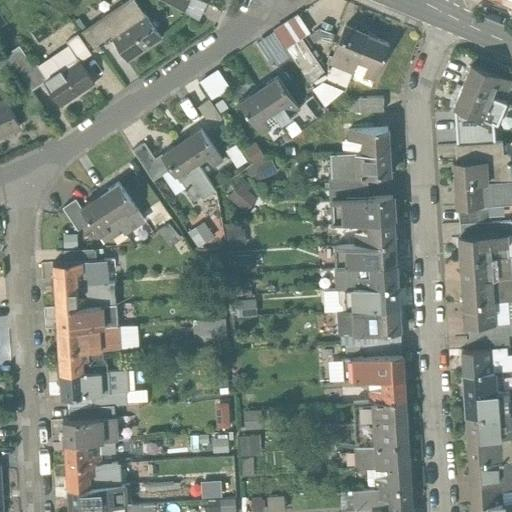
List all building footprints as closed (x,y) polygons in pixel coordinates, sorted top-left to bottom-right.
[(130,0),(91,27),(90,26),(79,33),(92,49),(110,37),(127,62),(160,40),(132,0),(130,0)] [(366,34),(344,25),(322,82),(344,90),(349,78),(356,60),(366,35),(366,34)] [(388,43),(366,35),(356,60),(349,78),(370,86),(372,80),(373,80),(388,43)] [(325,74),(301,39),(286,50),(310,84),(325,74)] [(76,61),(43,82),(60,107),(93,85),(76,61)] [(511,81),(471,65),(462,86),(491,98),(495,87),(506,91),(511,81)] [(220,67),(201,79),(212,98),(232,87),(220,67)] [(293,100),(277,77),(258,90),(273,113),(283,107),(293,100)] [(491,98),(462,86),(454,108),(493,125),(497,126),(506,104),(491,98)] [(258,90),(238,104),(253,126),(263,120),(273,113),(258,90)] [(325,114),(312,98),(303,104),(316,121),(325,114)] [(224,122),(209,100),(199,107),(213,129),(224,122)] [(293,100),(283,107),(290,117),(300,111),(293,100)] [(7,101),(0,104),(0,137),(19,129),(7,101)] [(493,125),(454,108),(456,145),(495,142),(493,125)] [(263,120),(253,126),(261,137),(270,131),(263,120)] [(388,128),(361,129),(361,141),(362,153),(389,151),(388,128)] [(200,129),(181,142),(196,164),(207,157),(215,151),(200,129)] [(361,129),(348,130),(349,141),(361,141),(361,129)] [(181,142),(161,155),(171,169),(193,201),(200,196),(202,199),(214,191),(196,164),(181,142)] [(495,142),(456,145),(457,157),(503,154),(502,142),(495,142)] [(161,155),(154,160),(143,143),(132,151),(152,182),(171,169),(161,155)] [(223,162),(215,151),(207,157),(214,168),(223,162)] [(362,153),(334,154),(335,167),(332,170),(332,176),(333,177),(366,176),(391,175),(389,151),(362,153)] [(503,154),(457,157),(457,161),(453,161),(455,184),(485,182),(511,180),(509,160),(509,154),(503,154)] [(366,176),(333,177),(332,176),(328,176),(328,189),(330,189),(367,187),(366,176)] [(243,180),(229,195),(247,211),(261,195),(243,180)] [(511,180),(485,182),(485,194),(498,193),(499,205),(511,204),(511,180)] [(485,182),(455,184),(456,208),(459,208),(489,206),(499,205),(498,193),(485,194),(485,182)] [(143,220),(118,183),(99,196),(122,230),(124,233),(143,220)] [(367,187),(330,189),(331,201),(368,199),(367,187)] [(80,208),(79,209),(88,222),(102,241),(109,236),(110,238),(122,230),(99,196),(80,208)] [(368,199),(331,201),(332,224),(366,222),(393,221),(392,198),(368,199)] [(80,208),(74,200),(62,208),(77,230),(88,222),(79,209),(80,208)] [(489,206),(459,208),(460,224),(489,222),(489,206)] [(200,245),(215,235),(205,220),(190,230),(200,245)] [(241,220),(225,225),(231,245),(247,240),(241,220)] [(393,221),(366,222),(367,234),(368,244),(395,243),(393,221)] [(460,224),(457,224),(458,237),(501,235),(511,234),(510,221),(489,222),(460,224)] [(511,233),(511,234),(501,235),(501,245),(488,246),(489,258),(507,258),(511,257),(511,233)] [(367,234),(354,235),(355,245),(368,244),(367,234)] [(501,235),(458,237),(459,260),(489,258),(488,246),(501,245),(501,235)] [(355,245),(335,246),(336,269),(396,265),(395,243),(368,244),(355,245)] [(92,250),(60,252),(61,263),(86,262),(92,262),(92,250)] [(489,258),(459,260),(461,282),(503,280),(504,279),(509,279),(507,258),(489,259),(489,258)] [(61,263),(51,264),(53,287),(75,285),(74,273),(87,272),(86,262),(61,263)] [(336,269),(335,269),(337,291),(358,290),(370,289),(397,287),(396,265),(336,269)] [(511,279),(503,280),(504,291),(491,292),(492,302),(505,302),(511,301),(511,279)] [(503,280),(461,282),(462,304),(492,302),(491,292),(504,291),(503,280)] [(75,285),(53,287),(54,309),(76,307),(76,296),(75,285)] [(397,287),(370,289),(371,299),(372,311),(399,309),(397,287)] [(370,289),(358,290),(358,299),(371,299),(370,289)] [(88,296),(76,296),(76,307),(89,307),(88,296)] [(492,302),(462,304),(463,327),(468,327),(506,325),(505,302),(492,302)] [(76,307),(54,309),(56,331),(116,327),(114,305),(89,307),(76,307)] [(372,311),(345,312),(339,313),(340,336),(373,334),(395,332),(400,332),(399,309),(372,311)] [(197,335),(226,335),(227,319),(197,319),(197,335)] [(506,325),(468,327),(469,338),(507,336),(506,325)] [(116,327),(56,331),(57,353),(101,350),(117,349),(116,327)] [(395,332),(373,334),(374,345),(396,344),(395,332)] [(373,334),(340,336),(341,347),(346,347),(374,345),(373,334)] [(507,336),(466,339),(466,351),(504,349),(508,349),(507,336)] [(374,345),(346,347),(347,359),(396,356),(396,344),(374,345)] [(466,351),(461,351),(462,374),(492,372),(492,371),(511,370),(511,356),(504,357),(504,349),(466,351)] [(101,350),(57,353),(58,375),(106,372),(105,364),(102,358),(101,350)] [(347,359),(342,359),(343,382),(380,380),(403,379),(402,356),(396,356),(347,359)] [(106,372),(58,375),(60,398),(88,396),(106,395),(106,393),(123,392),(122,371),(106,372)] [(492,372),(462,374),(464,395),(506,393),(506,382),(493,383),(492,372)] [(403,379),(380,380),(381,392),(368,393),(369,403),(404,401),(403,379)] [(106,395),(88,396),(88,407),(104,406),(104,405),(124,404),(123,392),(106,393),(106,395)] [(506,393),(464,395),(465,417),(508,415),(506,393)] [(404,401),(369,403),(369,413),(382,412),(383,424),(405,423),(404,401)] [(247,428),(265,427),(263,410),(245,412),(247,428)] [(508,415),(465,417),(466,440),(511,436),(511,422),(508,423),(508,415)] [(96,419),(83,420),(84,431),(97,430),(96,419)] [(83,420),(61,422),(63,445),(85,443),(84,431),(83,420)] [(405,423),(383,424),(383,436),(371,436),(371,447),(407,445),(405,423)] [(209,434),(210,452),(235,450),(234,432),(209,434)] [(242,435),(243,454),(262,454),(261,434),(242,435)] [(511,436),(466,440),(468,462),(511,458),(511,436)] [(85,443),(63,445),(64,467),(86,465),(86,455),(85,443)] [(371,447),(354,448),(355,470),(385,468),(408,467),(407,445),(371,447)] [(98,454),(86,455),(86,465),(99,465),(98,454)] [(511,458),(468,462),(469,484),(511,481),(511,480),(511,458)] [(86,465),(64,467),(66,489),(88,487),(87,475),(86,465)] [(99,465),(86,465),(87,475),(100,475),(99,465)] [(408,467),(385,468),(386,480),(373,480),(374,490),(409,488),(408,467)] [(511,485),(511,481),(469,484),(470,506),(500,504),(500,492),(511,490),(511,485)] [(88,487),(66,489),(67,511),(102,508),(129,506),(128,485),(88,487)] [(374,490),(355,492),(355,511),(380,511),(411,510),(409,488),(374,490)] [(237,511),(237,496),(210,498),(210,511),(237,511)] [(270,511),(271,499),(254,498),(254,511),(269,511),(270,511)] [(511,511),(511,502),(500,504),(470,506),(470,511),(511,511)]
